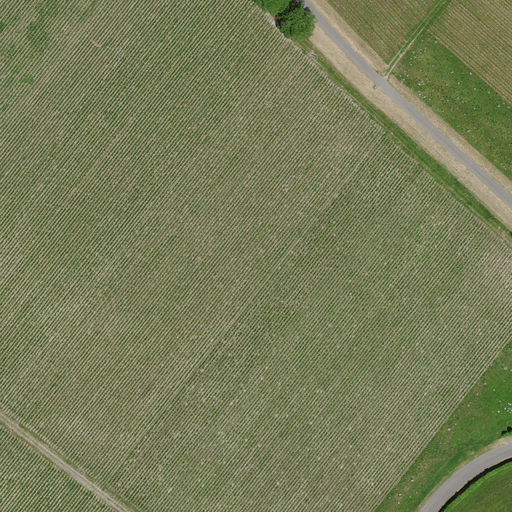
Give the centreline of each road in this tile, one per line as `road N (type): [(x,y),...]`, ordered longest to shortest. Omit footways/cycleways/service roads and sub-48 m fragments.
road 1 (unclassified): [(511,201),(304,0)]
road 2 (track): [(122,511),(0,417)]
